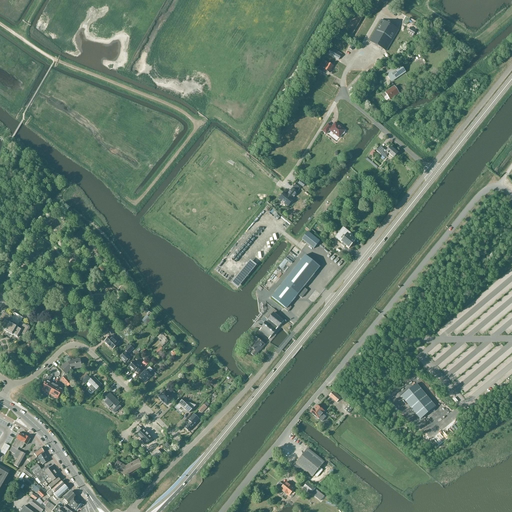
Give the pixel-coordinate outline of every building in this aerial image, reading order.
[(386,51),(399,30),(381,20),(369,41),(386,51)] [(367,27),(361,24),(350,43),(361,49),(366,38),(362,35),(367,27)] [(342,55),(331,49),(328,54),(339,60),(342,55)] [(334,67),(327,63),(323,60),(318,70),(323,73),(324,70),(330,73),(334,67)] [(387,76),(391,82),(402,75),(398,69),(387,76)] [(399,94),(394,87),(385,93),(387,96),(384,98),(387,101),(389,99),(390,100),(399,94)] [(344,132),(345,131),(335,123),(332,127),(328,124),(322,131),(326,135),(329,131),(339,139),(342,134),(344,135),(345,134),(345,133),(344,132)] [(387,151),(386,151),(380,146),(376,152),(385,158),(388,154),(393,159),(398,153),(390,147),(387,151)] [(278,200),(288,207),(294,200),(293,199),(298,193),(292,188),(287,195),(284,192),(278,200)] [(355,241),(347,234),(343,231),(337,239),(341,242),(342,243),(341,245),(344,247),(345,246),(349,248),(355,241)] [(314,249),(320,242),(308,232),(302,239),(314,249)] [(308,291),(304,288),(320,268),(305,255),(272,297),(285,308),(284,309),(288,312),(291,308),(291,307),(289,306),(298,295),(302,298),(308,291)] [(15,314),(13,317),(12,317),(12,316),(10,315),(10,316),(6,313),(5,312),(5,313),(4,312),(3,313),(2,313),(2,314),(2,315),(0,317),(0,321),(3,324),(1,328),(5,331),(13,336),(13,335),(18,338),(20,333),(21,334),(25,336),(30,327),(29,327),(29,326),(28,325),(27,326),(24,323),(22,322),(22,323),(21,322),(23,318),(20,317),(16,324),(13,322),(18,315),(15,314)] [(278,328),(284,321),(274,313),(268,320),(261,328),(261,329),(259,331),(269,339),(271,336),(271,337),(276,330),(278,328)] [(112,335),(117,329),(114,326),(108,331),(112,335)] [(113,350),(118,344),(120,342),(113,335),(111,337),(111,336),(105,342),(113,350)] [(253,349),(250,353),(254,357),(261,348),(262,348),(265,345),(257,338),(250,347),(253,349)] [(129,360),(130,361),(132,359),(127,355),(128,354),(134,349),(130,345),(124,350),(126,352),(120,358),(123,360),(122,361),(125,363),(126,363),(129,360)] [(72,370),(82,368),(80,360),(68,362),(61,368),(67,374),(72,370)] [(129,366),(135,372),(135,371),(138,374),(142,370),(142,369),(144,368),(141,365),(140,366),(134,361),(129,366)] [(146,371),(140,377),(145,383),(151,377),(153,379),(157,375),(156,375),(153,371),(151,373),(148,369),(147,369),(146,371)] [(71,381),(66,375),(60,380),(65,385),(66,385),(69,382),(71,381)] [(84,384),(85,384),(90,379),(87,375),(81,381),(77,384),(81,388),(84,384)] [(101,385),(94,377),(88,382),(91,386),(90,387),(90,388),(93,391),(94,391),(96,390),(101,385)] [(53,383),(52,384),(46,381),(44,385),(45,386),(43,390),(50,394),(56,385),(53,383)] [(58,388),(59,387),(56,385),(50,394),(58,399),(60,395),(61,396),(64,391),(58,388)] [(167,404),(173,398),(165,391),(160,396),(161,398),(165,402),(167,404)] [(106,392),(101,397),(104,400),(105,399),(107,401),(104,404),(109,409),(112,407),(114,409),(112,410),(115,413),(121,407),(118,405),(120,404),(110,394),(109,395),(106,392)] [(329,396),(336,403),(340,398),(333,392),(329,396)] [(196,406),(182,400),(175,408),(180,410),(181,408),(183,410),(183,411),(190,413),(196,406)] [(333,400),(331,402),(339,410),(341,407),(333,400)] [(452,421),(431,400),(418,413),(439,434),(452,421)] [(204,404),(198,410),(202,414),(207,408),(207,407),(209,405),(206,402),(204,404)] [(322,422),(326,417),(323,414),(325,412),(317,405),(314,409),(313,409),(311,413),(318,419),(322,422)] [(348,414),(353,409),(348,405),(344,410),(348,414)] [(189,432),(194,426),(199,421),(193,415),(188,420),(190,422),(185,428),(189,432)] [(137,435),(146,444),(152,439),(143,429),(137,435)] [(26,445),(30,439),(29,439),(28,438),(28,437),(27,437),(20,433),(9,451),(14,454),(13,457),(17,459),(13,465),(18,468),(26,455),(17,450),(19,447),(21,449),(24,444),(26,445)] [(5,444),(1,453),(5,455),(10,447),(5,444)] [(30,463),(31,462),(43,453),(41,449),(40,450),(40,449),(34,453),(33,452),(31,453),(29,455),(30,456),(27,459),(30,463)] [(307,449),(296,463),(313,477),(324,462),(307,449)] [(43,465),(48,461),(43,453),(34,460),(35,462),(37,461),(39,464),(41,462),(43,465)] [(161,457),(156,453),(152,457),(156,461),(161,457)] [(136,462),(126,468),(124,467),(125,466),(117,462),(113,469),(125,476),(143,467),(139,460),(135,461),(136,462)] [(50,468),(47,465),(41,470),(37,464),(30,469),(41,483),(46,479),(55,472),(51,467),(50,468)] [(0,486),(9,471),(0,466),(0,486)] [(26,469),(23,472),(31,478),(34,475),(29,471),(26,468),(26,469)] [(43,488),(52,482),(59,477),(55,472),(46,479),(41,483),(40,484),(43,488)] [(51,489),(60,481),(58,478),(45,489),(43,490),(41,487),(38,489),(40,490),(37,493),(42,498),(45,495),(43,493),(46,491),(49,488),(51,489)] [(56,492),(63,485),(61,482),(54,488),(52,490),(52,489),(46,494),(50,497),(53,494),(53,493),(56,491),(56,492)] [(295,489),(292,486),(287,482),(284,486),(280,482),(276,486),(280,490),(282,491),(289,496),(295,489)] [(316,488),(308,482),(302,488),(311,495),(316,488)] [(53,493),(53,494),(55,496),(53,498),(56,501),(58,499),(68,490),(64,486),(63,485),(56,492),(56,491),(53,493)] [(38,497),(33,493),(31,492),(28,495),(35,501),(38,497)] [(70,506),(76,498),(70,492),(63,499),(59,503),(63,505),(64,506),(65,504),(67,505),(68,504),(70,506)] [(33,501),(29,498),(26,502),(30,505),(39,511),(41,511),(43,510),(46,511),(49,511),(44,508),(41,505),(36,501),(35,502),(33,501)] [(76,498),(70,506),(69,506),(75,511),(81,503),(76,498)] [(49,511),(51,511),(55,507),(48,502),(46,504),(44,503),(41,505),(44,508),(49,511)]
